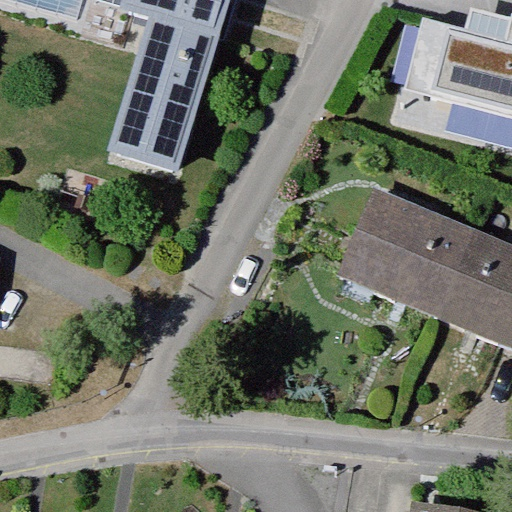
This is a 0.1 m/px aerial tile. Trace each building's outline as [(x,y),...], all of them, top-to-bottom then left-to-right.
[(249,0),(139,0),(129,32),(158,41),(116,175),(189,197),(249,0)] [(511,56),(448,39),(432,97),(511,118),(511,56)] [(511,255),(378,201),(340,292),(511,362),(511,255)] [(0,343),(10,275),(0,273),(0,343)] [(511,511),(511,510),(423,494),(419,511),(511,511)]
